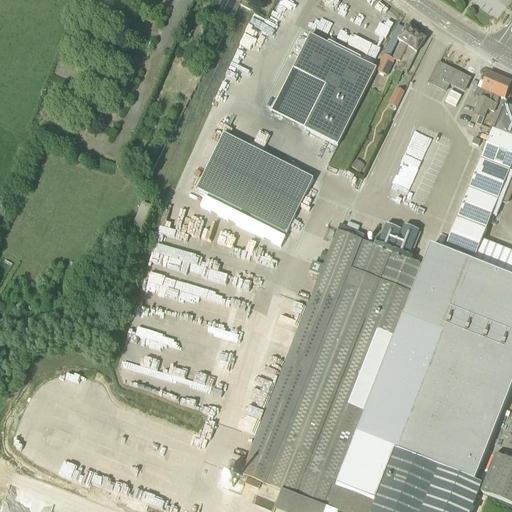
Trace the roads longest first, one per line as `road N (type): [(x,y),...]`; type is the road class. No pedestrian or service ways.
road 1 (unknown): [(339,198),(267,308),(202,475)]
road 2 (unknown): [(411,96),(440,113),(459,139),(437,211),(414,218),(364,195)]
road 3 (unknown): [(284,68),(245,59),(236,65),(205,128),(209,148),(273,173)]
